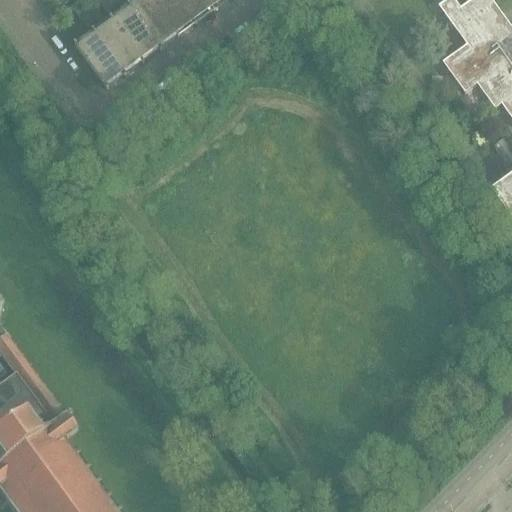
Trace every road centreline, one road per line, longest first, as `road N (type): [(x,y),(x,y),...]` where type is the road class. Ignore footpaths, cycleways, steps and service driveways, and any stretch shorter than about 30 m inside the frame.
road 1 (residential): [(101,120),(269,0)]
road 2 (residential): [(101,120),(12,0)]
